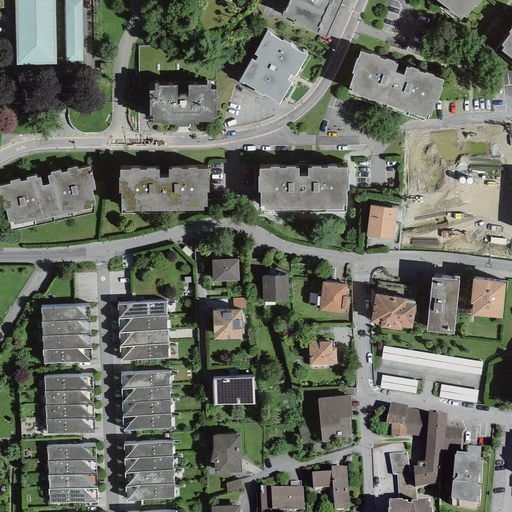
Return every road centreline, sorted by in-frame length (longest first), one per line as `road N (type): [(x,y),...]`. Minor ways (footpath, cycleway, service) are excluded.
road 1 (residential): [(361,0),(324,83),(302,111),(265,132),(41,145),(0,158)]
road 2 (tertiary): [(99,249),(222,222),(307,251),(361,259)]
road 3 (residential): [(99,249),(111,511)]
road 4 (unknown): [(265,132),(351,132),(511,112)]
road 5 (tertiary): [(361,259),(511,270)]
road 6 (unclassified): [(511,419),(363,396)]
road 7 (unclassified): [(363,396),(361,259)]
